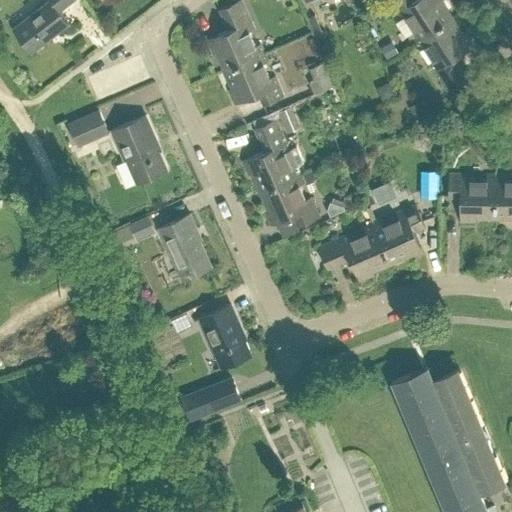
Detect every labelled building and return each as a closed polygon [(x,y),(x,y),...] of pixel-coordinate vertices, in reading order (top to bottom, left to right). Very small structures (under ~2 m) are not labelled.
[(49,0),(14,27),(34,53),(72,23),(62,10),(74,0),(49,0)] [(217,53),(225,70),(265,52),(261,44),(256,47),(249,32),(255,29),(242,0),(238,0),(220,8),(224,19),(229,30),(208,40),(214,54),(217,53)] [(410,33),(415,41),(434,28),(453,16),(443,0),(391,0),(390,1),(402,19),(406,16),(415,30),(410,33)] [(434,28),(415,41),(421,49),(425,46),(434,59),(429,62),(447,90),(467,78),(454,57),(475,44),(466,30),(463,32),(453,16),(434,28)] [(360,23),(369,37),(379,32),(370,17),(360,23)] [(313,31),(317,43),(326,39),(321,28),(314,31),(313,31)] [(235,104),(240,102),(257,94),(262,105),(284,96),(275,77),(270,79),(264,64),(269,62),(265,52),(225,70),(232,88),(229,89),(235,104)] [(325,61),(310,67),(315,78),(310,80),(314,90),(333,83),(325,61)] [(389,81),(377,87),(382,99),(394,94),(389,81)] [(417,122),(430,116),(423,100),(410,105),(417,122)] [(301,125),(292,104),(278,110),(280,115),(287,131),(301,125)] [(69,121),(79,144),(108,131),(99,109),(69,121)] [(253,119),(256,126),(276,117),(280,115),(278,110),(277,109),(253,119)] [(168,169),(157,142),(159,142),(147,114),(113,129),(127,159),(129,158),(139,182),(168,169)] [(253,174),(260,192),(301,173),(297,164),(304,161),(297,145),(290,148),(276,117),(256,126),(255,126),(265,151),(243,161),(250,176),(253,174)] [(435,172),(426,171),(424,190),(432,191),(435,172)] [(476,218),(495,218),(497,173),(487,173),(487,178),(471,178),(471,173),(449,172),(449,197),(461,197),(461,221),(476,221),(476,218)] [(301,173),(260,192),(267,206),(263,207),(271,225),(294,215),(298,226),(320,216),(311,196),(306,199),(300,184),(305,182),(301,173)] [(497,173),(495,218),(511,218),(511,178),(506,179),(506,173),(497,173)] [(330,214),(345,208),(344,205),(332,201),(330,200),(327,208),(330,214)] [(381,219),(373,223),(390,264),(408,256),(409,259),(424,253),(414,231),(425,226),(416,204),(396,213),(398,218),(383,224),(381,219)] [(160,227),(183,279),(212,266),(201,240),(202,239),(191,213),(160,227)] [(149,214),(130,222),(134,233),(137,238),(156,230),(149,214)] [(390,264),(373,223),(364,227),(366,232),(351,238),(349,233),(319,246),(329,268),(350,259),(360,281),(374,275),(373,272),(390,264)] [(201,318),(222,367),(252,354),(241,330),(243,329),(232,304),(201,318)] [(489,511),(480,491),(506,480),(458,367),(433,377),(427,364),(392,379),(447,511),(305,511),(302,505),(285,511),(489,511)] [(189,419),(242,400),(234,380),(182,399),(189,419)]
